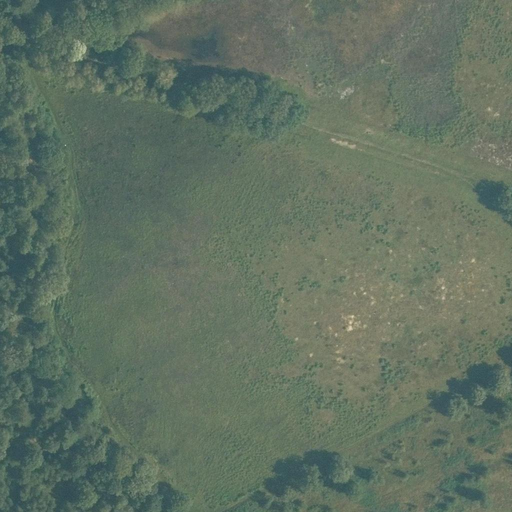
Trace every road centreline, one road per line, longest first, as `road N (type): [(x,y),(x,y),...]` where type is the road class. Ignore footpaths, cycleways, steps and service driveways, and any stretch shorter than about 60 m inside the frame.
road 1 (track): [(0,47),(29,70),(74,153),(80,207),(61,282),(63,335),(86,372),(119,382),(114,413),(164,470),(180,511)]
road 2 (track): [(27,33),(490,181)]
